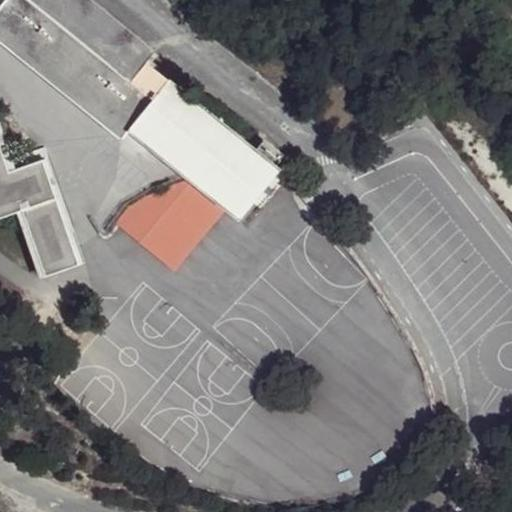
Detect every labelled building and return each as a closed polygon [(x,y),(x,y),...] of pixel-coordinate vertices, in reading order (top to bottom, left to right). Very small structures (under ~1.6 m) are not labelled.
[(0,37),(124,137),(154,99),(132,82),(30,0),(4,0),(0,5),(0,37)] [(30,0),(132,82),(150,60),(155,52),(157,51),(92,0),(30,0)] [(228,210),(239,219),(279,169),(150,60),(132,82),(154,99),(160,103),(135,135),(190,180),(228,210)] [(81,262),(52,177),(20,187),(0,127),(0,150),(20,209),(53,197),(76,264),(81,262)] [(0,215),(20,209),(0,150),(0,215)] [(52,177),(45,157),(14,168),(20,187),(52,177)] [(228,210),(190,180),(151,196),(132,207),(117,224),(177,274),(228,210)] [(76,264),(53,197),(20,209),(43,275),(76,264)]
